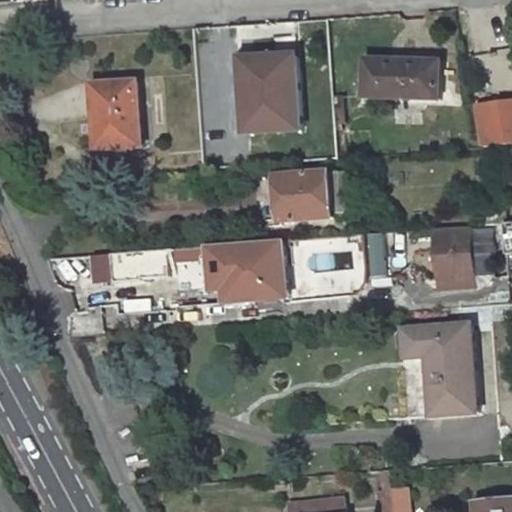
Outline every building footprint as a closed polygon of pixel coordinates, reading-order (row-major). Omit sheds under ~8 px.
[(235,67),(239,145),(298,141),(294,64),(235,67)] [(363,107),(443,110),(445,73),(365,70),(363,107)] [(142,143),(137,79),(95,82),(101,147),(142,143)] [(511,120),(490,123),(496,156),(511,154),(511,120)] [(440,186),(439,169),(427,170),(428,186),(440,186)] [(337,226),(333,181),(281,186),(285,231),(337,226)] [(511,233),(511,200),(500,201),(503,234),(511,233)] [(219,307),(299,303),(296,244),(216,248),(219,307)] [(501,278),(501,253),(490,244),(476,245),(480,290),(496,288),(501,278)] [(441,248),(446,293),(480,290),(476,245),(441,248)] [(215,249),(98,255),(99,282),(216,276),(215,249)] [(427,361),(433,426),(478,422),(470,331),(405,337),(407,362),(427,361)] [(377,500),(378,511),(393,511),(393,499),(377,500)]
